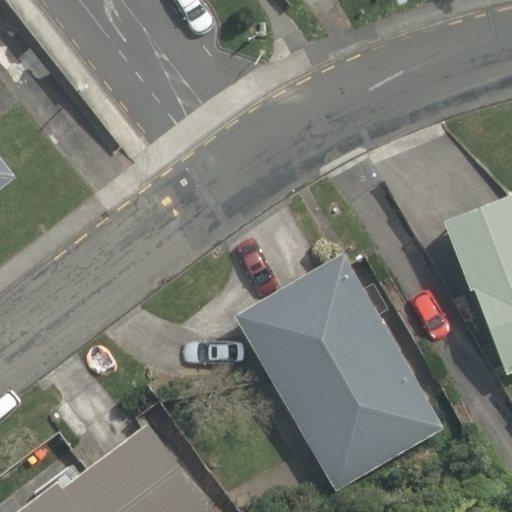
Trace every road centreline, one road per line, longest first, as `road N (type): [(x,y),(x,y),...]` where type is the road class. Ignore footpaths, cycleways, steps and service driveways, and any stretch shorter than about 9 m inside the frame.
road 1 (residential): [(0,359),(244,191)]
road 2 (residential): [(244,191),(375,123),(511,77)]
road 3 (residential): [(91,0),(244,191)]
